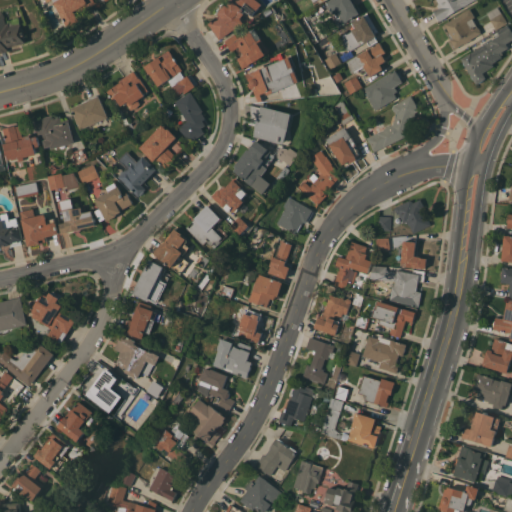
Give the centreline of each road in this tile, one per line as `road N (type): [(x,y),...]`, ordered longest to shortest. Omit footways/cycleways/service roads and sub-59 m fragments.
road 1 (residential): [(174,0),(227,90),(229,133),(215,157),(116,254),(0,279)]
road 2 (residential): [(404,173),(359,198),(323,239),(263,403),(191,511)]
road 3 (residential): [(116,254),(108,310),(91,344),(0,466)]
road 4 (tertiary): [(170,0),(66,71),(0,92)]
road 5 (tertiary): [(452,322),(395,507)]
road 6 (tertiary): [(452,322),(467,303),(487,165)]
road 7 (tertiary): [(469,164),(452,322)]
